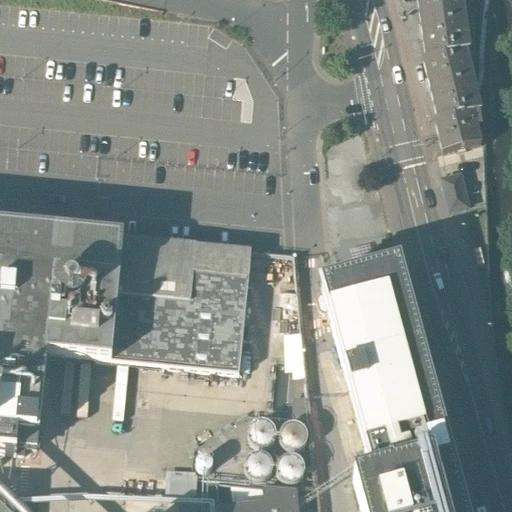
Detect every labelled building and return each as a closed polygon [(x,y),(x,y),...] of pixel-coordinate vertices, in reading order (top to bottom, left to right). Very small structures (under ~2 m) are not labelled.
[(416,0),(425,62),(465,54),(468,53),(460,0),(416,0)] [(465,54),(422,63),(437,123),(472,115),(480,113),(465,54)] [(480,148),(472,115),(437,123),(434,124),(442,157),(480,148)] [(460,179),(441,184),(449,216),(467,211),(460,179)] [(122,243),(0,230),(0,272),(54,279),(54,278),(117,284),(122,243)] [(250,255),(122,243),(117,284),(109,367),(237,380),(250,255)] [(398,267),(320,288),(371,478),(449,457),(398,267)] [(0,511),(13,511),(14,495),(0,494),(0,456),(23,458),(23,450),(35,451),(37,439),(37,440),(45,360),(49,360),(92,364),(92,365),(109,367),(117,284),(54,278),(54,279),(0,272),(0,511)] [(302,334),(286,335),(288,364),(303,363),(302,334)] [(272,442),(273,437),(272,431),(269,427),(264,424),(259,423),(253,424),(249,427),(246,432),(245,437),(246,442),(249,447),(254,450),(259,451),(265,450),(269,447),(272,442)] [(305,445),(306,440),(305,435),(302,430),(297,427),(291,426),(286,427),(281,430),(278,435),(277,440),(278,446),(282,450),(286,453),(292,454),(297,453),(302,450),(305,445)] [(270,476),(271,471),(270,465),(267,461),(262,458),(257,457),(251,458),(247,461),(244,466),(243,471),(244,476),(247,481),(252,484),(257,485),(262,484),(267,481),(270,476)] [(463,511),(449,457),(371,478),(352,483),(359,511),(463,511)] [(302,479),(303,474),(302,468),(299,464),(294,461),(289,460),(283,461),(279,464),(276,469),(275,474),(276,479),(279,484),(284,487),(289,488),(294,487),(299,484),(302,479)] [(296,511),(296,503),(216,511),(296,511)]
